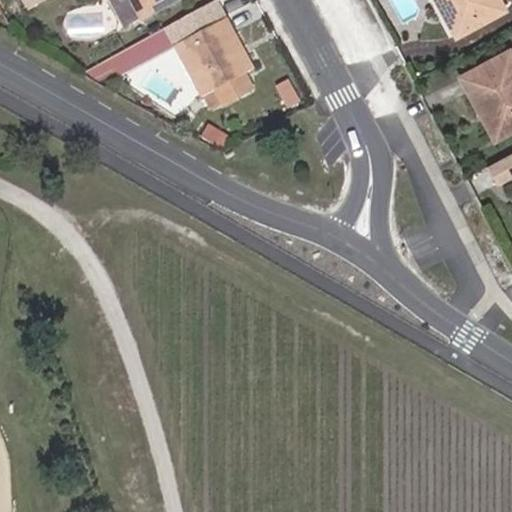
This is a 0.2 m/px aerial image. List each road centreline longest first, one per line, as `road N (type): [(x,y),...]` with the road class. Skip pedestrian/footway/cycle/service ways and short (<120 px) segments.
road 1 (track): [(2,188),(78,246),(126,341),(176,511)]
road 2 (tertiary): [(334,236),(216,187),(0,61)]
road 3 (tertiary): [(511,360),(414,298),(380,261)]
road 4 (residential): [(290,0),(367,146)]
